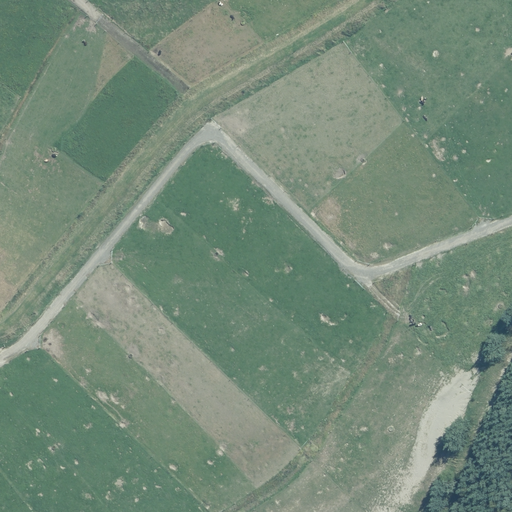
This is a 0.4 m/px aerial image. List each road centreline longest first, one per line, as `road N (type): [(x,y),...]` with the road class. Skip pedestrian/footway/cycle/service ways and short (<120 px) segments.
road 1 (track): [(0,350),(181,125),(198,117),(365,271),(410,265),(511,227)]
road 2 (track): [(198,117),(218,96),(380,0)]
road 3 (track): [(209,106),(78,0)]
